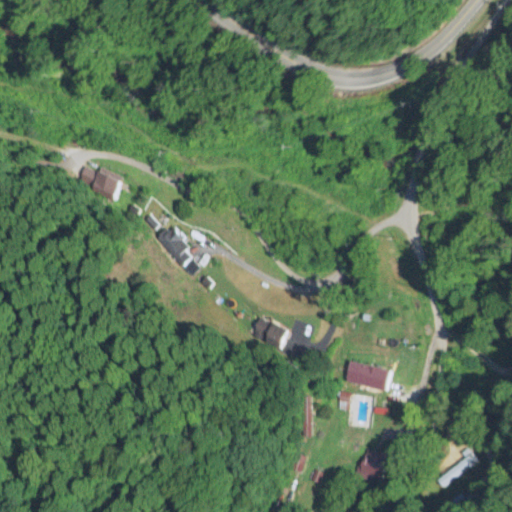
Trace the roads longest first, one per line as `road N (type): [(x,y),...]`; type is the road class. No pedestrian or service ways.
road 1 (residential): [(414,212),(369,234),(335,275),(305,283),(286,275),(223,202),(115,159),(57,155)]
road 2 (residential): [(414,212),(438,336),(431,437),(407,481),(360,511)]
road 3 (primary): [(477,0),(431,51),(396,68),(335,57),(213,0)]
road 4 (residential): [(503,0),(442,102),(414,212)]
